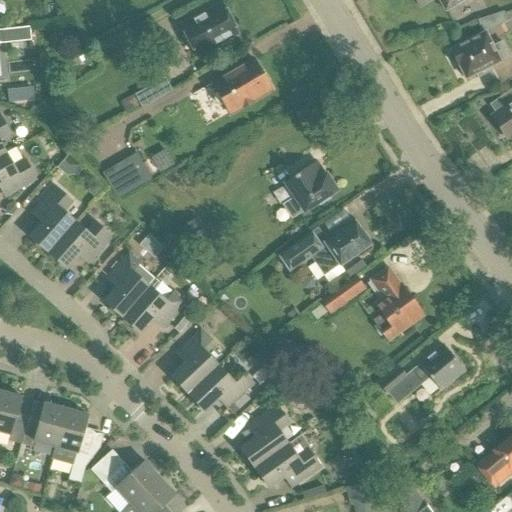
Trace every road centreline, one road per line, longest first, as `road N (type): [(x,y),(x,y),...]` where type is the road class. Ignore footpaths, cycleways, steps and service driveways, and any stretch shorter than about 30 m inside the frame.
road 1 (tertiary): [(511,277),(416,149),(325,0)]
road 2 (residential): [(226,511),(90,367)]
road 3 (residential): [(0,250),(93,333),(98,346),(90,367)]
